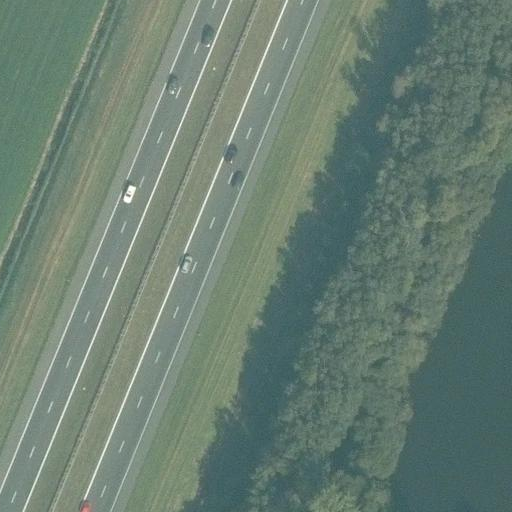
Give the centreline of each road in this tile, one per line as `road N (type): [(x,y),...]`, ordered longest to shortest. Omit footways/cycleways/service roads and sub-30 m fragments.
road 1 (motorway): [(94,511),(303,0)]
road 2 (motorway): [(216,0),(8,511)]
